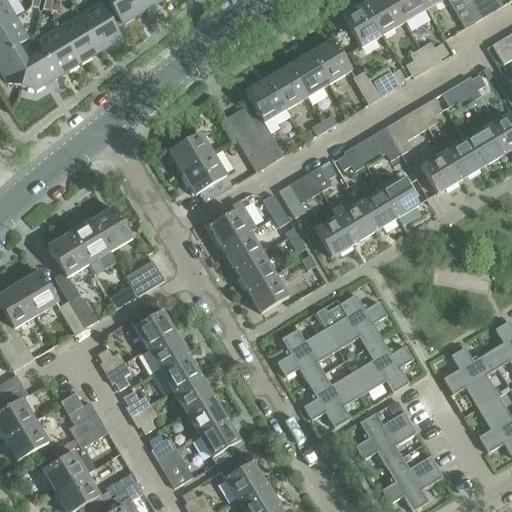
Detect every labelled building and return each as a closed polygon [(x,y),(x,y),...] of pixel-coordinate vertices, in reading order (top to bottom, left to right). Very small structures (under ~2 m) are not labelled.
[(0,0),(0,28),(14,20),(1,0),(0,0)] [(32,0),(30,9),(37,10),(39,0),(32,0)] [(49,14),(52,0),(45,0),(42,12),(49,14)] [(142,13),(134,0),(105,0),(121,26),(142,13)] [(163,1),(162,0),(134,0),(142,13),(163,1)] [(375,0),(364,7),(382,38),(404,25),(388,0),(375,0)] [(388,0),(404,25),(425,12),(418,0),(388,0)] [(475,25),(463,6),(461,2),(459,0),(418,0),(425,12),(445,0),(464,31),(475,25)] [(486,0),(473,0),(473,1),(484,19),(494,13),(487,1),(486,0)] [(497,0),(487,0),(487,1),(494,13),(502,9),(497,0)] [(475,25),(484,19),(473,1),(463,6),(475,25)] [(356,12),(354,8),(340,16),(343,19),(341,20),(360,51),(382,38),(364,7),(363,7),(362,5),(360,6),(361,8),(356,12)] [(100,6),(79,19),(99,53),(120,40),(100,6)] [(79,19),(58,31),(79,65),(99,53),(79,19)] [(27,41),(14,20),(0,28),(0,56),(15,47),(16,48),(27,41)] [(37,44),(44,55),(58,78),(79,65),(58,31),(37,44)] [(503,67),(511,61),(511,35),(491,48),(503,67)] [(329,45),(310,56),(328,87),(350,74),(332,43),(330,44),(329,42),(328,42),(329,45)] [(441,64),(439,62),(433,51),(429,45),(419,51),(431,70),(441,64)] [(441,46),(433,51),(439,62),(447,57),(441,46)] [(0,74),(7,85),(20,89),(26,66),(16,48),(15,47),(0,56),(0,74)] [(420,76),(431,70),(419,51),(409,58),(413,64),(419,74),(420,76)] [(306,100),(328,87),(310,56),(309,57),(308,54),(306,55),(307,57),(288,69),(306,100)] [(34,92),(58,78),(44,55),(26,66),(20,89),(34,92)] [(411,79),(419,74),(413,64),(405,68),(411,79)] [(286,70),(266,82),(285,113),(306,100),(288,69),(287,69),(286,67),(284,68),(286,70)] [(396,87),(390,77),(387,71),(377,77),(388,96),(398,90),(396,87)] [(396,87),(404,83),(398,72),(390,77),(396,87)] [(368,108),(378,102),(367,83),(362,75),(352,81),(368,108)] [(377,77),(367,83),(378,102),(388,96),(377,77)] [(484,88),(478,78),(470,83),(477,93),(484,88)] [(285,113),(266,82),(264,80),(263,81),(264,83),(244,95),(252,109),(246,113),(260,137),(250,143),(265,169),(283,159),(270,136),(278,131),(276,127),(289,120),(285,113)] [(469,80),(459,86),(470,105),(480,99),(477,93),(470,83),(469,80)] [(470,105),(459,86),(448,92),(450,95),(456,105),(460,111),(470,105)] [(450,95),(442,100),(448,110),(456,105),(450,95)] [(434,101),(426,106),(433,119),(441,114),(434,101)] [(427,131),(437,125),(433,119),(426,106),(415,112),(427,131)] [(244,110),(234,116),(250,143),(260,137),(246,113),(244,110)] [(405,118),(416,137),(427,131),(415,112),(405,118)] [(240,149),(250,143),(234,116),(224,122),(240,149)] [(511,125),(507,117),(485,130),(502,158),(511,151),(511,125)] [(326,133),(336,127),(331,118),(321,124),(326,133)] [(406,143),(416,137),(405,118),(395,124),(406,143)] [(316,139),(326,133),(321,124),(311,130),(316,139)] [(406,143),(395,124),(384,131),(400,157),(411,151),(406,143)] [(485,130),(464,143),(480,171),(502,158),(485,130)] [(389,164),(400,157),(384,131),(374,137),(385,156),(389,164)] [(178,175),(179,177),(181,175),(181,176),(212,158),(199,136),(168,154),(180,174),(178,175)] [(374,162),(385,156),(374,137),(363,143),(374,162)] [(255,175),(265,169),(250,143),(240,149),(255,175)] [(363,143),(353,149),(364,168),(374,162),(363,143)] [(443,156),(442,156),(458,184),(480,171),(464,143),(450,152),(446,145),(439,149),(443,156)] [(354,174),(364,168),(353,149),(342,155),(344,158),(350,168),(354,174)] [(436,197),(458,184),(442,156),(420,170),(436,197)] [(191,197),(191,198),(194,197),(194,198),(225,180),(212,158),(181,176),(193,195),(191,197)] [(350,168),(344,158),(336,163),(342,173),(350,168)] [(335,177),(327,164),(319,169),(327,182),(335,177)] [(327,182),(319,169),(309,175),(320,194),(331,188),(327,182)] [(299,181),(310,200),(320,194),(309,175),(299,181)] [(288,188),(299,206),(300,206),(310,200),(299,181),(288,188)] [(401,181),(379,194),(395,221),(418,208),(401,181)] [(299,206),(288,188),(277,194),(293,221),(304,214),(300,206),(299,206)] [(357,207),(374,234),(395,221),(379,194),(367,201),(364,196),(354,202),(357,207)] [(277,230),(288,224),(272,197),(261,204),(277,230)] [(221,251),(248,234),(255,231),(238,204),(232,207),(235,212),(207,229),(209,232),(211,231),(213,235),(212,236),(221,251)] [(336,220),(352,247),(374,234),(357,207),(344,215),(341,209),(332,214),(336,220)] [(91,223),(109,254),(132,241),(113,210),(112,211),(110,208),(109,209),(110,212),(91,223)] [(330,261),(352,247),(336,220),(314,233),(330,261)] [(116,265),(109,254),(91,223),(90,224),(89,221),(87,222),(89,225),(82,229),(80,225),(68,233),(70,236),(69,236),(88,267),(98,261),(104,271),(116,265)] [(290,246),(298,241),(292,231),(284,236),(290,246)] [(221,251),(222,254),(224,253),(226,257),(225,258),(234,273),(261,256),(248,234),(221,251)] [(99,322),(88,304),(84,307),(67,279),(88,267),(69,236),(68,237),(67,235),(66,236),(67,238),(47,250),(63,276),(54,282),(67,305),(68,304),(84,331),(99,322)] [(296,256),(304,251),(298,241),(290,246),(296,256)] [(238,279),(247,294),(274,278),(261,256),(234,273),(235,275),(237,275),(239,279),(238,279)] [(306,274),(315,269),(309,258),(300,263),(306,274)] [(124,279),(131,289),(157,273),(151,263),(124,279)] [(36,276),(29,280),(27,276),(14,284),(16,287),(35,319),(57,305),(38,274),(37,275),(36,273),(34,274),(36,276)] [(163,284),(157,273),(131,289),(136,299),(137,300),(163,284)] [(247,294),(248,297),(250,296),(252,300),(251,301),(260,317),(287,300),(274,278),(247,294)] [(23,368),(33,362),(17,335),(15,336),(13,332),(35,319),(16,287),(16,288),(14,286),(13,287),(14,289),(0,297),(0,310),(7,322),(0,326),(0,330),(7,341),(23,368)] [(358,341),(365,352),(381,342),(381,341),(374,329),(372,327),(386,319),(377,305),(365,312),(363,313),(361,308),(355,298),(354,297),(338,307),(345,319),(324,331),(325,333),(337,353),(358,341)] [(74,337),(84,331),(68,304),(67,305),(58,311),(74,337)] [(146,352),(174,335),(165,321),(164,322),(161,318),(163,317),(161,313),(150,320),(146,313),(129,323),(133,330),(146,352)] [(511,331),(507,324),(501,328),(493,332),(501,346),(487,355),(497,371),(508,364),(511,370),(511,331)] [(316,365),(337,353),(325,333),(324,331),(303,344),(296,332),(280,342),(280,343),(289,357),(275,366),(284,380),(297,372),(306,386),(307,387),(323,377),(318,368),(316,365)] [(159,374),(187,357),(178,343),(177,343),(174,339),(176,339),(174,335),(146,352),(159,374)] [(0,354),(12,374),(23,368),(7,341),(0,345),(0,354)] [(362,395),(363,397),(384,384),(391,396),(408,386),(399,371),(412,363),(408,356),(404,349),(392,356),(390,357),(387,352),(381,342),(365,352),(372,363),(351,376),(357,386),(362,395)] [(498,399),(485,378),(497,371),(487,355),(476,361),(472,364),(470,361),(463,350),(457,354),(450,359),(449,359),(457,372),(442,381),(452,398),(464,391),(477,412),(487,405),(498,399)] [(111,359),(107,351),(96,357),(101,365),(111,359)] [(117,355),(111,359),(101,365),(99,367),(105,377),(124,366),(117,355)] [(172,395),(200,379),(191,364),(189,365),(187,361),(188,360),(187,357),(159,374),(172,395)] [(113,386),(124,380),(130,376),(124,366),(105,377),(111,387),(113,386)] [(330,388),(323,377),(307,387),(316,401),(302,410),(303,412),(310,424),(324,416),(333,431),(349,421),(342,409),(363,397),(362,395),(357,386),(351,376),(330,388)] [(0,400),(21,388),(15,378),(0,386),(0,400)] [(185,417),(213,400),(204,386),(202,387),(200,383),(201,382),(200,379),(172,395),(185,417)] [(128,387),(124,380),(113,386),(118,394),(128,387)] [(0,436),(3,442),(34,423),(21,401),(27,398),(21,388),(0,400),(0,413),(0,414),(0,413),(0,436)] [(139,401),(135,393),(122,401),(127,408),(139,401)] [(74,396),(59,405),(67,418),(82,409),(74,396)] [(139,401),(127,408),(124,410),(131,420),(150,409),(143,399),(139,401)] [(511,418),(510,420),(498,399),(487,405),(477,412),(489,432),(477,440),(487,456),(502,447),(510,460),(511,459),(511,418)] [(198,438),(226,422),(217,407),(215,408),(213,404),(214,403),(213,400),(185,417),(198,438)] [(73,428),(95,415),(89,405),(67,418),(73,428)] [(139,429),(152,422),(156,419),(150,409),(131,420),(137,430),(139,429)] [(74,442),(101,425),(95,415),(73,428),(68,431),(74,442)] [(381,428),(374,416),(358,425),(367,441),(353,449),(362,463),(375,455),(384,470),(401,460),(394,449),(415,436),(403,415),(381,428)] [(152,422),(139,429),(144,437),(156,429),(152,422)] [(226,426),(227,425),(226,422),(198,438),(215,467),(232,457),(228,450),(239,444),(230,429),(228,430),(226,426)] [(47,446),(34,423),(3,442),(4,443),(1,444),(2,445),(4,444),(16,464),(47,446)] [(80,452),(107,436),(101,425),(74,442),(80,452)] [(163,446),(159,438),(148,444),(153,452),(163,446)] [(175,452),(169,442),(163,446),(153,452),(150,453),(157,463),(175,452)] [(175,452),(157,463),(162,473),(181,462),(175,452)] [(43,476),(54,495),(85,476),(72,454),(41,473),(42,474),(40,476),(41,477),(43,476)] [(408,472),(401,460),(385,470),(391,480),(393,485),(391,487),(380,493),(388,507),(402,499),(409,511),(415,511),(427,505),(420,493),(442,480),(429,459),(408,472)] [(162,473),(169,483),(187,472),(181,462),(162,473)] [(237,503),(264,486),(256,472),(254,473),(252,469),(253,468),(251,464),(223,481),(237,503)] [(187,472),(169,483),(174,492),(193,481),(187,472)] [(110,501),(137,486),(131,475),(104,491),(110,501)] [(94,511),(95,511),(103,507),(85,476),(54,495),(55,496),(53,497),(53,499),(56,497),(64,511),(76,511),(80,510),(81,511),(94,511)] [(134,511),(130,504),(143,496),(137,486),(110,501),(111,502),(103,507),(95,511),(134,511)] [(272,491),(267,494),(264,490),(266,489),(264,486),(237,503),(242,511),(270,511),(277,508),(276,506),(279,504),(272,491)] [(191,492),(181,499),(186,506),(196,500),(191,492)] [(202,497),(196,500),(186,506),(183,508),(185,511),(199,511),(208,507),(202,497)]
